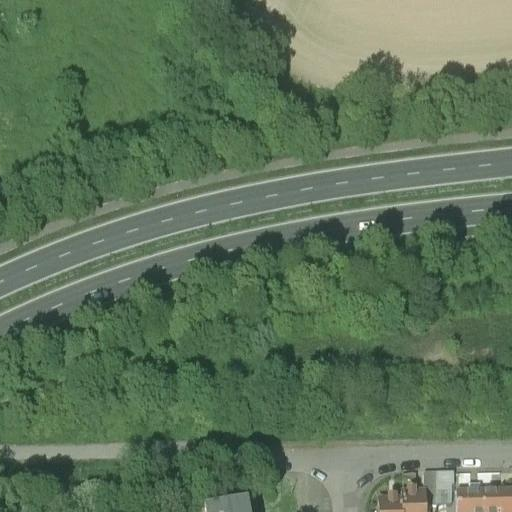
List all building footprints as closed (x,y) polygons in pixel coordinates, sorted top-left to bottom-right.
[(453,476),(435,477),(435,500),(446,500),(446,497),(453,496),(453,476)] [(422,477),(423,496),(423,510),(436,510),(435,500),(435,477),(422,477)] [(511,511),(511,493),(501,494),(501,511),(511,511)] [(501,511),(501,494),(457,495),(457,511),(501,511)] [(400,496),(400,503),(400,511),(422,511),(423,510),(423,496),(400,496)] [(400,511),(400,503),(378,503),(378,511),(400,511)]
